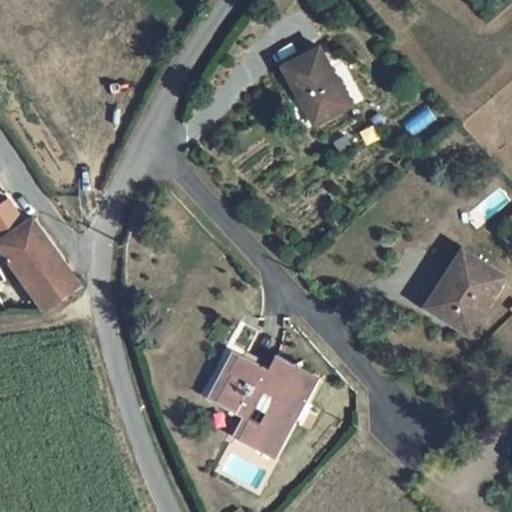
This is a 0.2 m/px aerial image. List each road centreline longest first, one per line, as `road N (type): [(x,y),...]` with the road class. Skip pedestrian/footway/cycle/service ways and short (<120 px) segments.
road 1 (residential): [(149,134),(417,431)]
road 2 (unclassified): [(100,265),(113,365),(174,511)]
road 3 (unclassified): [(229,0),(186,58),(149,134)]
road 4 (unclassified): [(100,265),(0,153)]
road 5 (unclassified): [(149,134),(110,202),(100,265)]
